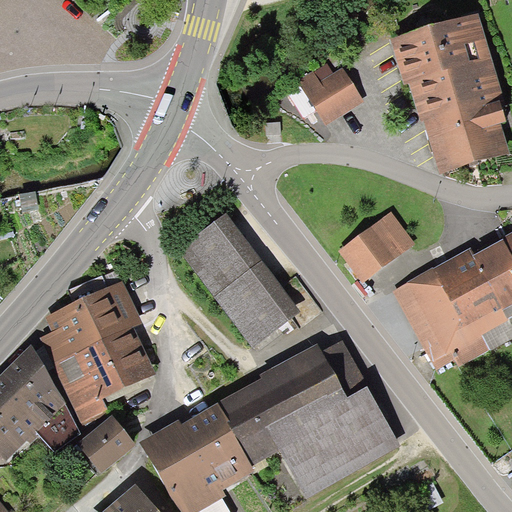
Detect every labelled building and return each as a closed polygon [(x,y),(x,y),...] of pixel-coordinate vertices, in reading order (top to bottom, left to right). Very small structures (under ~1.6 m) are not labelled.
[(478,16),(391,41),(410,105),(414,105),(420,125),(425,124),(440,175),(511,154),(511,153),(504,127),(510,125),(478,16)] [(300,83),(327,125),(363,102),(341,68),(321,81),(316,72),(300,83)] [(224,216),(179,251),(252,347),(298,312),(224,216)] [(339,247),(359,281),(395,260),(375,226),(339,247)] [(475,244),(394,286),(436,367),(457,355),(462,365),(511,338),(511,236),(480,253),(475,244)] [(54,334),(42,340),(80,424),(108,412),(102,399),(122,390),(153,376),(132,329),(142,324),(124,284),(47,319),(54,334)] [(32,346),(0,377),(0,455),(8,464),(37,432),(56,454),(82,434),(32,346)] [(223,411),(249,460),(273,447),(302,501),(397,450),(342,347),(223,411)] [(256,472),(249,460),(223,411),(149,450),(182,511),(228,511),(218,492),(256,472)] [(114,416),(75,445),(99,476),(137,446),(114,416)] [(156,511),(140,491),(111,511),(156,511)]
